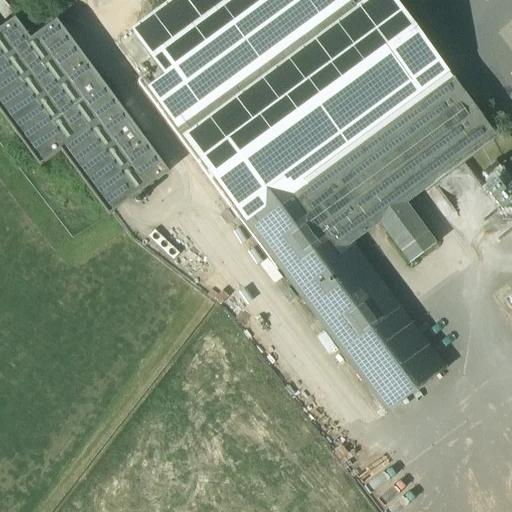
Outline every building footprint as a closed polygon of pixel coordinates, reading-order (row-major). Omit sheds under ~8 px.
[(175,0),(121,41),(120,47),(127,57),(133,58),(144,50),(164,76),(147,89),(246,222),(448,72),(427,48),(402,26),(383,10),(370,0),(175,0)] [(0,28),(0,113),(38,166),(59,151),(108,216),(167,172),(56,20),(29,39),(14,18),(0,28)] [(448,72),(246,222),(294,287),(351,244),(380,223),(406,204),(407,203),(494,135),(448,72)] [(502,159),(493,165),(496,170),(497,171),(506,164),(502,159)] [(493,165),(482,173),(486,178),(496,170),(493,165)] [(507,174),(501,179),(504,183),(510,178),(507,174)] [(511,203),(511,202),(496,181),(485,189),(502,211),(511,203)] [(436,245),(406,204),(380,223),(411,263),(436,245)] [(445,371),(351,244),(294,287),(387,413),(445,371)] [(511,293),(503,300),(511,312),(511,293)]
